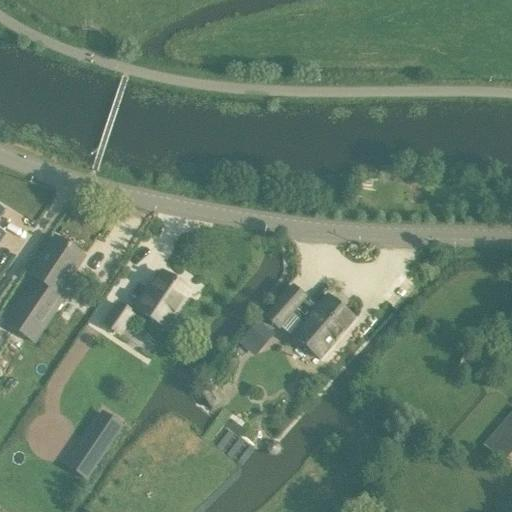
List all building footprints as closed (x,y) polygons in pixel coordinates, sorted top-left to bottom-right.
[(6,327),(34,345),(64,299),(59,296),(83,258),(56,240),(31,278),(36,282),(6,327)] [(136,310),(163,328),(188,293),(164,276),(153,292),(149,290),(136,310)] [(328,298),(313,316),(301,305),(306,300),(293,289),(267,319),(279,330),(291,315),(304,326),(293,339),(319,361),(354,321),(328,298)] [(106,328),(118,336),(132,315),(120,307),(106,328)] [(465,356),(458,373),(482,382),(488,365),(465,356)] [(101,412),(64,467),(87,483),(124,428),(101,412)] [(511,470),(511,415),(485,447),(511,470)]
